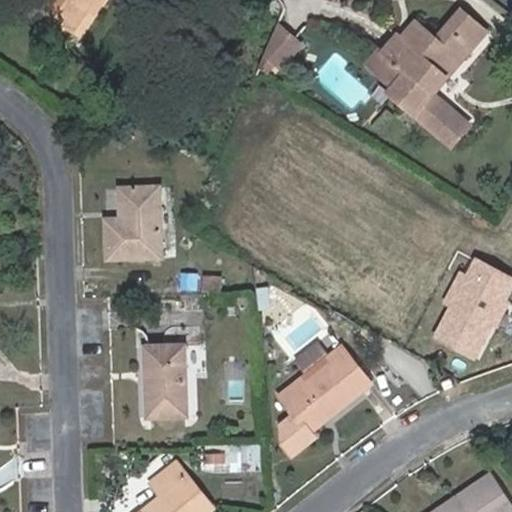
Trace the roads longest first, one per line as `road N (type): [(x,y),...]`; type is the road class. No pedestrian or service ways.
road 1 (unclassified): [(68,511),(55,155),(39,123),(0,88)]
road 2 (unclassified): [(511,390),(394,445),(312,511)]
